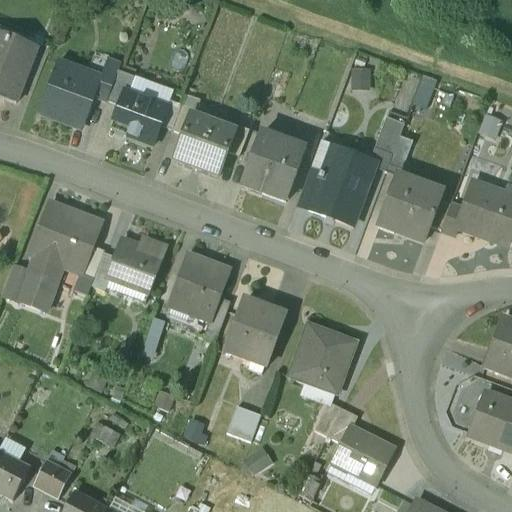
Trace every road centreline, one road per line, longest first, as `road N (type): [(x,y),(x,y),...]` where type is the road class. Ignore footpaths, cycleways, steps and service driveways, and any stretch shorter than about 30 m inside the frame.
road 1 (residential): [(432,318),(0,142)]
road 2 (residential): [(505,511),(461,490),(416,434),(412,378),(432,318)]
